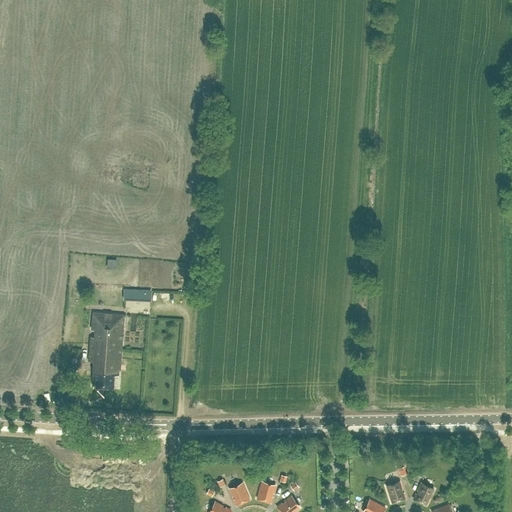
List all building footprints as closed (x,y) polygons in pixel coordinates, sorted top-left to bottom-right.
[(123,298),(135,299),(136,289),(124,288),(123,298)] [(107,304),(115,305),(116,296),(108,296),(107,304)] [(119,363),(123,314),(93,312),(91,330),(95,330),(94,336),(90,336),(88,360),(93,361),(91,385),(112,386),(113,374),(117,375),(118,370),(119,363)] [(398,468),(400,475),(406,473),(404,466),(398,468)] [(423,470),(417,467),(414,474),(420,476),(423,470)] [(225,484),(222,478),(216,481),(219,487),(225,484)] [(273,493),(275,485),(261,481),(257,498),(271,501),(272,496),(271,495),(271,492),(273,493)] [(293,490),(298,486),(295,481),(290,485),(293,490)] [(401,492),(400,489),(402,489),(400,481),(386,486),(391,502),(405,497),(403,492),(401,492)] [(426,504),(433,489),(420,482),(417,489),(418,490),(417,493),(415,492),(413,498),(426,504)] [(249,498),(242,483),(229,488),(232,496),(234,495),(235,498),(233,499),(236,504),(249,498)] [(211,496),(214,491),(208,488),(205,493),(211,496)] [(292,511),(299,507),(290,495),(284,500),(285,501),(282,503),(281,502),(277,506),(281,511),(292,511)] [(381,511),(385,507),(370,499),(363,511),(381,511)] [(224,508),(221,506),(222,505),(215,501),(209,511),(228,511),(230,509),(225,506),(224,508)]
